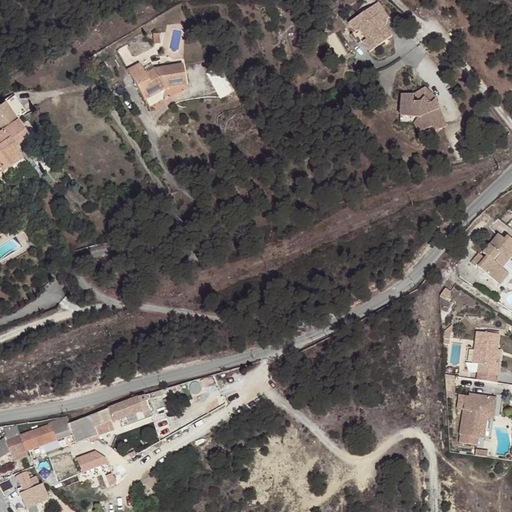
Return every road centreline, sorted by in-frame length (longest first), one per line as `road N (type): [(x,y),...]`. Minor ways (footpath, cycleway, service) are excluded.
road 1 (residential): [(113,299),(78,277),(80,259),(111,250),(194,257),(213,226),(165,173),(127,82)]
road 2 (unclassified): [(0,417),(66,407),(315,334)]
road 3 (track): [(268,353),(263,373),(271,394),(348,458),(368,459),(408,432),(423,437),(433,456),(435,511)]
road 4 (unclassified): [(315,334),(418,274),(511,176)]
road 5 (residential): [(315,334),(113,299)]
road 6 (track): [(511,128),(396,0)]
road 7 (residential): [(113,299),(0,339)]
